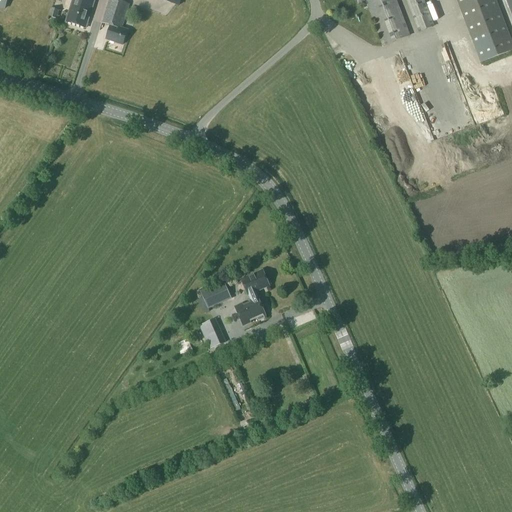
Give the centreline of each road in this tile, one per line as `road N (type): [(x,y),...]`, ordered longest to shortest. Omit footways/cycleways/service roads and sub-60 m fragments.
road 1 (unclassified): [(419,511),(278,200),(245,166),(190,140)]
road 2 (unclassified): [(190,140),(0,75)]
road 3 (unclassified): [(190,140),(310,27),(313,0)]
